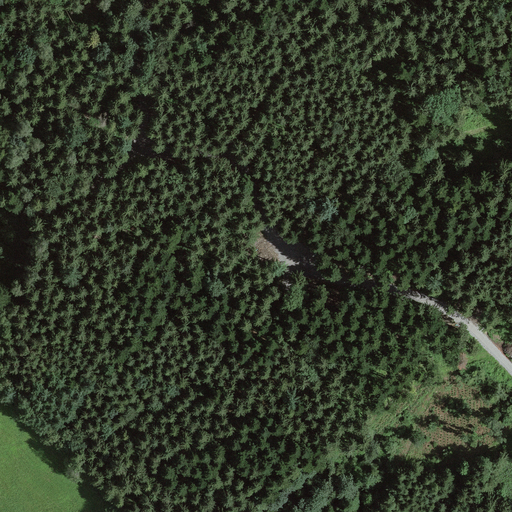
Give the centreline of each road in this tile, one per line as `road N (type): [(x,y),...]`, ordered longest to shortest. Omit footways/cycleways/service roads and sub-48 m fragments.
road 1 (track): [(511,370),(454,313),(399,289),(314,275),(263,227),(238,169),(210,152),(141,147),(49,203),(0,196)]
road 2 (track): [(143,0),(131,47),(148,105),(141,147)]
